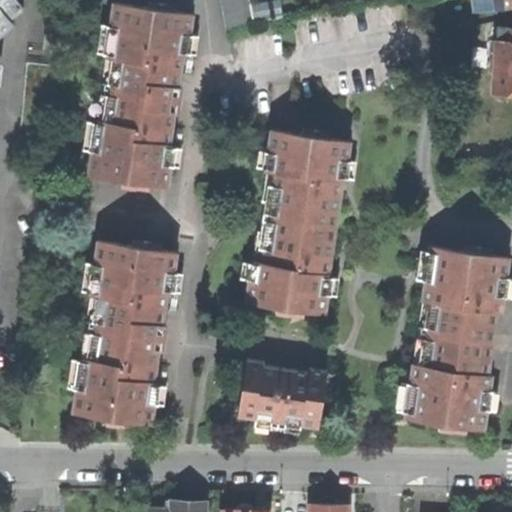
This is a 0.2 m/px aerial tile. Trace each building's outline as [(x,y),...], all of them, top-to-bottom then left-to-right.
[(0,0),(0,34),(13,24),(9,18),(23,7),(17,0),(0,0)] [(220,0),(225,26),(252,21),(247,0),(220,0)] [(278,0),(247,0),(252,21),(282,17),(278,0)] [(89,175),(167,186),(173,143),(169,143),(171,125),(173,110),(171,110),(175,87),(177,87),(180,67),(181,54),(186,55),(191,14),(113,2),(105,58),(113,59),(104,122),(96,120),(89,175)] [(511,24),(499,24),(494,89),(511,90),(511,24)] [(44,51),(53,51),(54,33),(44,33),(44,51)] [(26,61),(24,75),(51,77),(52,63),(26,61)] [(50,90),(51,77),(24,75),(23,88),(50,90)] [(50,90),(23,88),(22,101),(48,103),(50,90)] [(22,101),(21,114),(47,117),(48,103),(22,101)] [(47,117),(21,114),(20,129),(46,132),(47,117)] [(350,140),(270,129),(265,171),(275,173),(263,261),(253,259),(247,301),(326,312),(332,272),(329,272),(332,252),(339,199),(342,179),(344,179),(350,140)] [(178,252),(98,241),(90,295),(99,296),(90,359),(81,358),(73,413),(152,425),(158,381),(154,381),(156,370),(157,364),(155,364),(160,326),(162,326),(166,303),(167,294),(172,294),(178,252)] [(404,417),(483,429),(491,373),(487,373),(497,310),(501,311),(509,256),(430,244),(424,284),(422,300),(431,301),(421,363),(412,361),(411,373),(404,417)] [(265,367),(246,364),(238,414),(318,426),(326,376),(309,373),(309,371),(292,369),(292,372),(287,372),(282,371),(282,367),(266,364),(265,367)] [(149,511),(205,511),(206,500),(183,499),(171,499),(171,508),(149,507),(149,511)] [(308,502),(308,511),(347,511),(348,503),(330,502),(308,502)]
